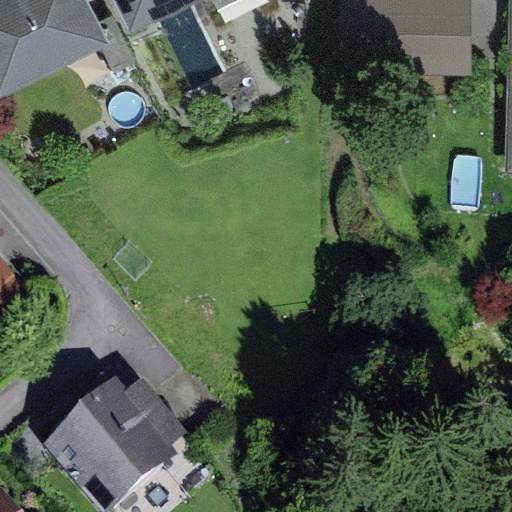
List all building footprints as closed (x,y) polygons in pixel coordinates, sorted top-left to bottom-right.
[(105,39),(86,0),(0,0),(0,79),(4,89),(105,39)] [(183,0),(127,0),(137,21),(183,0)] [(475,0),(348,0),(346,74),(473,79),(475,0)] [(0,316),(26,293),(0,264),(0,316)] [(122,511),(192,450),(121,381),(48,452),(106,511),(122,511)]
